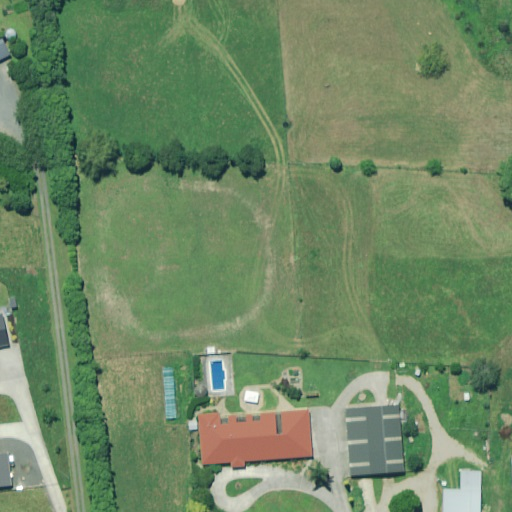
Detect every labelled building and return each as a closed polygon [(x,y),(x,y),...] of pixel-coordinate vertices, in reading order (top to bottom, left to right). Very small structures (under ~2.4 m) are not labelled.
[(0,62),(15,55),(3,31),(0,32),(0,62)] [(0,320),(0,352),(11,350),(5,319),(0,320)] [(406,434),(404,406),(350,409),(354,476),(410,472),(407,434),(406,434)] [(315,457),(312,411),(257,414),(249,415),(249,414),(223,416),(223,414),(203,415),(206,465),(234,463),(235,468),(248,467),(247,462),(315,457)] [(485,511),(487,471),(466,470),(465,491),(449,490),(448,511),(485,511)]
